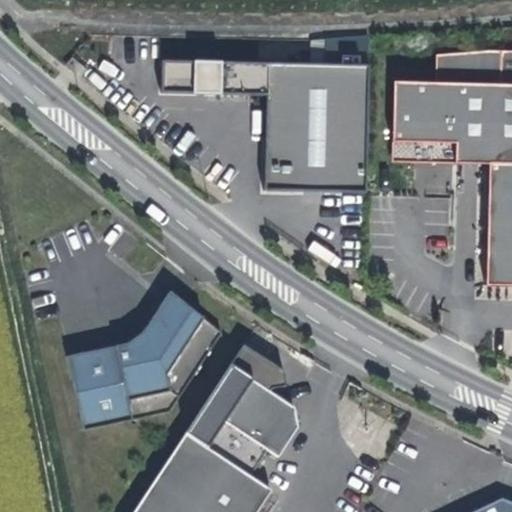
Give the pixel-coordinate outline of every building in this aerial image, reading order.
[(499,85),(392,83),(390,142),(453,144),(453,164),(487,165),(485,239),(484,286),(511,286),(511,52),(500,52),(499,85)] [(368,65),(160,60),(159,92),(264,95),(261,190),(301,191),(364,193),(368,65)] [(390,162),(453,164),(453,144),(390,142),(390,162)] [(66,357),(82,431),(168,412),(220,333),(168,291),(157,308),(143,331),(124,344),(66,357)] [(293,408),(268,392),(270,388),(284,385),(283,371),(242,345),(183,434),(204,448),(248,477),(266,450),(277,457),(297,427),(293,408)] [(183,434),(131,511),(254,511),(269,490),(248,477),(204,448),(183,434)] [(475,511),(511,511),(511,500),(505,498),(475,511)]
